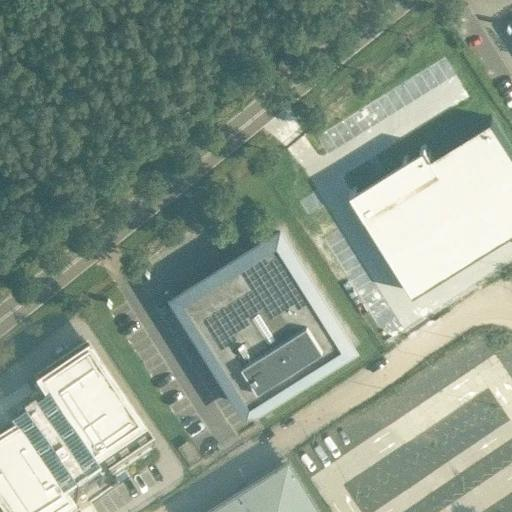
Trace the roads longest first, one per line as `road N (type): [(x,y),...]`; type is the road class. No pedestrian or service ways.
road 1 (tertiary): [(0,326),(405,0)]
road 2 (unclassified): [(0,251),(310,0)]
road 3 (unclassified): [(179,511),(485,307),(511,304)]
